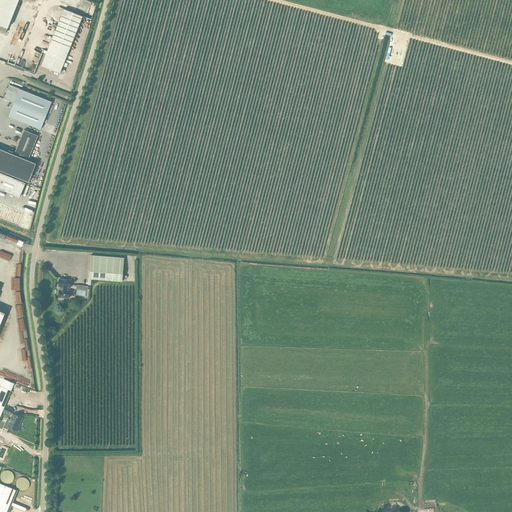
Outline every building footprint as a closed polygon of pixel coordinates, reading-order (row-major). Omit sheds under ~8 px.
[(18,0),(0,0),(0,30),(5,33),(18,0)] [(64,9),(41,66),(60,73),(69,49),(82,16),(64,9)] [(9,84),(4,99),(12,102),(12,103),(12,104),(13,104),(8,116),(40,129),(52,102),(9,84)] [(38,135),(24,130),(15,152),(29,158),(38,135)] [(0,148),(0,170),(28,182),(36,163),(0,148)] [(0,189),(19,197),(25,183),(0,172),(0,189)] [(7,205),(2,217),(9,219),(14,208),(7,205)] [(14,208),(9,219),(16,222),(21,211),(14,208)] [(21,211),(16,222),(23,225),(27,214),(21,211)] [(90,255),(89,278),(122,281),(124,258),(90,255)] [(59,289),(58,297),(69,298),(69,290),(67,290),(67,287),(70,287),(71,280),(59,279),(58,286),(59,287),(59,289)] [(0,417),(14,383),(3,379),(0,386),(0,417)] [(24,390),(23,393),(25,394),(24,396),(31,398),(32,393),(24,390)] [(5,406),(3,412),(11,415),(14,409),(5,406)] [(13,414),(8,427),(17,430),(22,417),(13,414)] [(0,511),(8,511),(17,491),(7,486),(0,483),(0,470),(1,467),(0,465),(0,511)]
